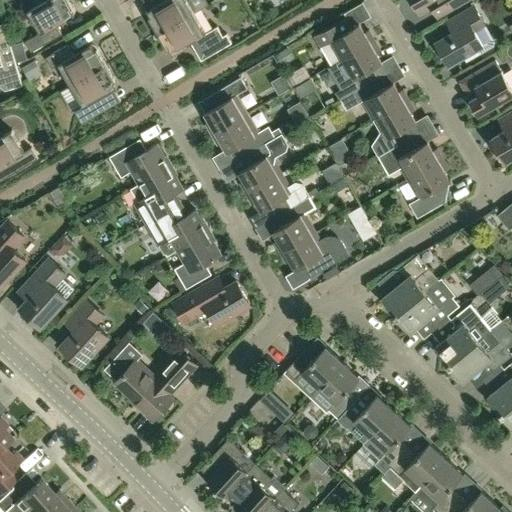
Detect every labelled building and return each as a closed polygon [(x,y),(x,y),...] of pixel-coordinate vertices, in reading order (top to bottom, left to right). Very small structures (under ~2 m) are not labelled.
[(68,0),(35,0),(34,0),(36,5),(27,10),(40,32),(25,41),(31,51),(61,33),(55,23),(73,12),(70,7),(72,6),(68,0)] [(206,0),(163,0),(147,10),(150,15),(148,16),(157,32),(193,12),(208,3),(206,0)] [(410,0),(419,14),(431,6),(437,17),(466,0),(410,0)] [(448,64),(476,48),(480,54),(494,46),(495,42),(484,24),(473,6),(446,21),(452,32),(435,42),(448,64)] [(193,12),(157,32),(167,48),(168,47),(172,52),(190,42),(201,60),(232,42),(227,32),(222,35),(217,26),(205,33),(193,12)] [(331,65),(338,60),(374,40),(368,30),(364,32),(359,23),(352,27),(346,17),(314,35),(320,46),(331,65)] [(340,99),(352,92),(380,76),(374,66),(381,61),(375,52),(380,50),(374,40),(338,60),(346,74),(339,85),(343,91),(337,94),(340,99)] [(0,70),(5,70),(10,88),(22,85),(15,62),(10,45),(10,42),(0,44),(0,70)] [(22,42),(10,45),(15,62),(27,59),(22,42)] [(95,49),(91,43),(73,54),(67,44),(45,57),(51,67),(58,63),(70,84),(106,64),(96,48),(95,49)] [(511,88),(501,70),(501,69),(495,60),(463,78),(474,96),(468,99),(478,115),(511,95),(511,88)] [(116,86),(113,81),(115,80),(106,64),(70,84),(82,105),(76,109),(82,120),(121,97),(115,87),(116,86)] [(241,76),(233,81),(205,98),(211,108),(204,112),(210,121),(205,124),(211,134),(247,113),(236,94),(248,87),(241,76)] [(373,119),(408,99),(402,89),(398,91),(393,82),(386,86),(380,76),(352,92),(340,99),(346,109),(362,101),(373,119)] [(408,99),(373,119),(384,138),(380,141),(386,151),(414,135),(408,125),(415,121),(410,111),(414,109),(408,99)] [(511,111),(498,119),(505,130),(491,138),(504,161),(511,156),(511,111)] [(269,126),(261,130),(258,132),(247,113),(211,134),(217,144),(221,142),(227,151),(234,147),(240,157),(275,137),(269,126)] [(37,158),(31,147),(24,151),(12,130),(3,135),(0,131),(0,166),(9,160),(16,171),(37,158)] [(275,137),(240,157),(245,167),(238,171),(244,180),(240,183),(245,193),(281,172),(274,161),(275,156),(286,150),(288,144),(281,133),(275,137)] [(400,167),(407,179),(442,158),(436,148),(432,150),(427,141),(420,145),(414,135),(386,151),(378,156),(389,174),(400,167)] [(131,170),(139,183),(169,165),(156,143),(140,152),(134,141),(109,156),(121,176),(131,170)] [(442,158),(407,179),(418,198),(409,203),(417,217),(445,201),(437,187),(449,180),(444,170),(448,168),(442,158)] [(138,227),(147,222),(173,208),(167,197),(182,188),(169,165),(139,183),(130,188),(138,201),(136,202),(142,214),(139,216),(141,219),(135,222),(138,227)] [(295,182),(289,186),(281,172),(245,193),(251,203),(255,201),(261,210),(268,206),(274,216),(309,196),(302,183),(295,182)] [(58,186),(49,192),(57,204),(66,199),(58,186)] [(180,203),(174,193),(167,197),(173,208),(180,203)] [(309,196),(274,216),(280,226),(272,230),(278,239),(274,242),(280,252),(315,231),(304,212),(315,207),(309,196)] [(511,202),(497,214),(509,228),(511,226),(511,202)] [(186,214),(180,203),(173,208),(179,218),(186,214)] [(167,255),(177,249),(208,231),(195,209),(179,218),(173,208),(147,222),(138,227),(138,228),(148,223),(159,243),(159,246),(164,253),(167,255)] [(0,228),(0,285),(24,259),(12,248),(23,236),(7,221),(0,228)] [(208,231),(177,249),(184,262),(174,268),(186,288),(211,274),(205,263),(221,254),(208,231)] [(325,237),(320,239),(315,231),(280,252),(285,262),(289,260),(295,269),(302,265),(308,275),(336,259),(348,252),(341,240),(337,238),(331,236),(325,237)] [(393,313),(395,315),(424,290),(438,279),(417,254),(397,270),(405,278),(382,297),(394,312),(393,313)] [(73,289),(60,277),(65,273),(48,258),(28,280),(37,289),(20,308),(39,325),(73,289)] [(495,264),(486,271),(495,281),(502,275),(503,274),(495,264)] [(183,322),(193,316),(207,308),(215,323),(249,303),(236,281),(226,287),(220,275),(172,303),(183,322)] [(502,275),(495,281),(503,292),(511,286),(502,275)] [(459,305),(452,297),(455,294),(441,277),(438,279),(424,290),(395,315),(396,316),(397,316),(410,331),(432,312),(439,321),(459,305)] [(102,314),(86,300),(69,318),(78,327),(61,346),(80,363),(106,335),(94,323),(102,314)] [(446,362),(448,364),(477,340),(491,330),(502,320),(491,307),(480,316),(470,303),(450,319),(457,327),(434,346),(447,361),(446,362)] [(154,312),(145,323),(152,330),(162,319),(154,312)] [(491,330),(477,340),(448,364),(449,366),(450,365),(462,380),(485,362),(492,370),(511,354),(500,340),(500,341),(491,330)] [(129,341),(121,350),(104,368),(116,379),(114,381),(139,404),(137,405),(152,419),(173,397),(169,394),(196,364),(179,348),(156,372),(160,376),(155,381),(135,362),(142,354),(129,341)] [(318,387),(342,361),(325,345),(314,357),(305,349),(285,370),(295,378),(301,371),(318,387)] [(342,361),(318,387),(335,403),(328,409),(337,418),(357,397),(348,389),(359,377),(342,361)] [(499,411),(501,413),(511,403),(511,361),(503,368),(510,377),(487,395),(500,411),(499,411)] [(269,389),(259,399),(268,407),(278,397),(269,389)] [(363,442),(394,409),(377,394),(366,405),(357,397),(337,418),(363,442)] [(511,403),(501,413),(502,415),(503,414),(511,425),(511,403)] [(384,472),(389,466),(409,445),(400,437),(411,425),(394,409),(363,442),(380,458),(375,464),(384,472)] [(0,444),(11,434),(15,431),(0,415),(0,444)] [(273,432),(279,437),(288,428),(282,422),(273,432)] [(15,431),(11,434),(0,444),(0,492),(16,478),(8,469),(21,456),(15,450),(22,444),(13,434),(15,432),(15,431)] [(206,480),(224,497),(255,463),(228,438),(209,458),(218,467),(206,480)] [(415,491),(446,458),(429,442),(418,454),(409,445),(389,466),(384,472),(381,476),(394,488),(403,479),(415,491)] [(415,491),(432,506),(438,511),(443,511),(461,494),(452,485),(463,474),(446,458),(415,491)] [(224,497),(225,496),(234,504),(233,505),(239,511),(260,511),(282,488),(282,489),(285,486),(274,475),(271,478),(255,463),(224,497)] [(6,511),(33,511),(54,493),(40,477),(20,495),(12,487),(0,497),(0,509),(3,511),(5,510),(6,511)] [(282,489),(282,488),(260,511),(291,511),(298,504),(282,489)] [(461,494),(443,511),(491,511),(498,506),(480,490),(469,502),(461,494)] [(67,511),(73,506),(63,495),(59,498),(54,493),(33,511),(67,511)]
